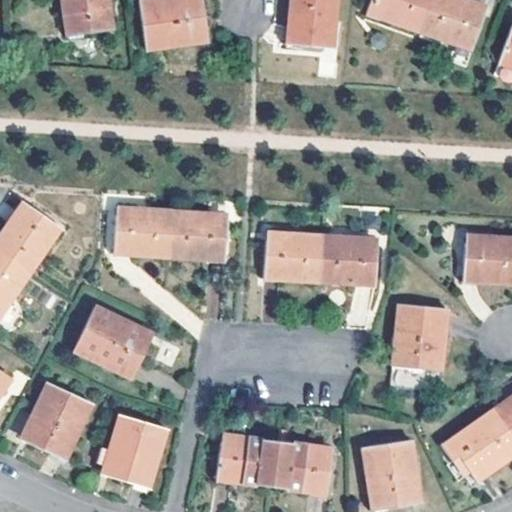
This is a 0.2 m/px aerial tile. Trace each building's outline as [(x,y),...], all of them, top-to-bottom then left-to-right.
[(62,0),(67,37),(100,33),(96,5),(107,4),(106,0),(62,0)] [(208,42),(203,5),(178,8),(176,0),(162,0),(140,3),(145,50),(208,42)] [(202,0),(176,0),(178,8),(203,5),(202,0)] [(292,0),(289,46),(324,49),(326,20),(336,22),(337,0),(292,0)] [(374,0),(369,15),(418,34),(430,0),(374,0)] [(458,0),(430,0),(418,34),(471,54),(485,18),(458,9),(461,1),(458,0)] [(488,10),(461,1),(458,9),(485,18),(488,10)] [(96,5),(100,33),(110,33),(107,4),(96,5)] [(326,20),(324,49),(333,50),(336,22),(326,20)] [(511,35),(501,66),(511,69),(511,35)] [(0,228),(7,233),(22,210),(15,205),(0,227),(0,228)] [(137,221),(138,210),(109,208),(108,220),(137,221)] [(0,260),(22,275),(53,230),(22,210),(7,233),(0,228),(0,260)] [(137,221),(108,220),(106,254),(162,257),(165,212),(138,210),(137,221)] [(192,224),(193,214),(165,212),(162,257),(216,260),(219,226),(192,224)] [(192,224),(219,226),(220,216),(193,214),(192,224)] [(262,231),(262,242),(291,244),(292,233),(262,231)] [(291,244),(262,242),(259,276),(313,280),(316,235),(292,233),(291,244)] [(316,235),(313,280),(368,283),(370,248),(344,246),(344,237),(316,235)] [(462,235),(461,244),(489,246),(489,236),(462,235)] [(489,246),(461,244),(458,280),(511,283),(511,238),(489,236),(489,246)] [(344,246),(370,248),(371,238),(344,237),(344,246)] [(0,308),(22,275),(0,260),(0,308)] [(425,340),(436,341),(439,307),(394,302),(386,362),(423,366),(425,340)] [(89,308),(68,351),(123,377),(139,344),(115,332),(118,323),(89,308)] [(144,335),(118,323),(115,332),(139,344),(144,335)] [(425,340),(423,366),(433,368),(436,341),(425,340)] [(390,386),(420,388),(422,370),(391,368),(390,386)] [(31,434),(26,445),(59,460),(84,404),(41,385),(22,429),(31,434)] [(511,392),(488,409),(511,442),(511,392)] [(438,445),(445,456),(451,452),(458,462),(470,480),(511,449),(511,442),(488,409),(438,445)] [(115,451),(107,478),(142,488),(159,430),(115,416),(105,448),(115,451)] [(31,434),(22,429),(17,440),(21,442),(26,445),(31,434)] [(217,433),(215,445),(245,449),(246,437),(217,433)] [(245,449),(215,445),(211,478),(265,486),(271,440),(246,437),(245,449)] [(321,495),(325,459),(297,456),(299,444),(271,440),(265,486),(316,494),(321,495)] [(357,449),(367,509),(403,503),(399,478),(410,475),(404,441),(357,449)] [(327,448),(299,444),(297,456),(325,459),(327,448)] [(115,451),(105,448),(97,475),(107,478),(115,451)] [(445,456),(452,466),(458,462),(451,452),(445,456)] [(399,478),(403,503),(414,502),(410,475),(399,478)]
